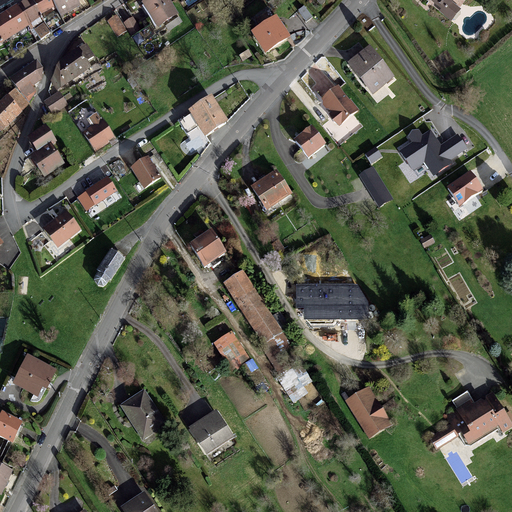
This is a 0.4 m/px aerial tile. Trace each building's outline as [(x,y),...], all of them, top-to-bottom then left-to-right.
[(30,29),(30,30),(44,21),(42,18),(40,14),(32,1),(31,0),(17,8),(28,25),(30,29)] [(54,6),(51,0),(34,0),(32,1),(40,14),(52,7),(54,6)] [(79,5),(75,0),(51,0),(54,6),(60,15),(62,15),(79,5)] [(157,24),(158,26),(175,14),(165,0),(151,0),(144,5),(151,15),(157,24)] [(449,4),(451,0),(433,0),(444,9),(449,4)] [(457,10),(449,4),(444,9),(442,11),(450,19),(457,10)] [(42,18),(54,11),(52,7),(40,14),(42,18)] [(298,11),(306,22),(312,17),(304,7),(298,11)] [(17,8),(0,19),(0,42),(28,25),(17,8)] [(155,26),(157,24),(151,15),(149,17),(155,26)] [(117,17),(109,23),(117,34),(125,29),(117,17)] [(140,29),(133,19),(125,24),(132,35),(140,29)] [(275,21),(254,35),(266,52),(287,38),(275,21)] [(34,31),(40,40),(51,32),(45,24),(34,31)] [(65,60),(61,64),(71,80),(90,67),(86,62),(93,57),(86,46),(65,60)] [(367,82),(374,91),(391,77),(369,50),(350,65),(365,83),(367,82)] [(239,56),(242,61),(250,55),(247,51),(239,56)] [(36,90),(35,88),(33,89),(33,88),(32,88),(31,87),(37,83),(42,70),(36,63),(11,81),(17,89),(19,92),(20,94),(26,99),(36,90)] [(71,80),(61,64),(58,66),(56,72),(54,75),(54,76),(53,77),(53,78),(52,79),(51,81),(57,90),(71,80)] [(173,89),(172,90),(177,97),(189,90),(182,80),(171,87),(173,89)] [(156,89),(167,105),(177,99),(166,82),(156,89)] [(349,102),(338,89),(322,101),(324,103),(323,105),(326,108),(329,109),(332,113),(330,115),(333,122),(339,126),(357,111),(350,102),(349,102)] [(14,90),(0,103),(0,129),(1,131),(28,104),(14,90)] [(59,93),(44,103),(52,114),(67,104),(59,93)] [(198,126),(205,136),(226,123),(210,100),(190,113),(198,126)] [(198,126),(190,113),(178,121),(186,134),(198,126)] [(113,138),(114,138),(102,121),(100,122),(95,116),(90,119),(95,126),(93,127),(83,134),(95,151),(109,142),(113,138)] [(62,164),(50,146),(56,142),(46,127),(31,138),(30,142),(38,154),(31,158),(44,176),(62,164)] [(307,129),(303,132),(303,136),(295,142),(308,158),(324,146),(311,129),(310,130),(307,129)] [(413,143),(400,152),(412,170),(424,162),(426,161),(431,162),(438,172),(451,164),(449,160),(466,149),(457,136),(444,144),(447,148),(442,151),(440,147),(430,132),(422,138),(417,131),(412,133),(409,137),(413,143)] [(371,148),(376,145),(370,135),(364,138),(371,148)] [(375,148),(365,155),(370,163),(380,156),(375,148)] [(147,159),(132,169),(144,188),(160,178),(147,159)] [(431,162),(426,161),(424,162),(434,175),(438,172),(431,162)] [(373,169),(361,175),(380,206),(392,199),(373,169)] [(471,171),(448,187),(460,204),(483,188),(471,171)] [(290,195),(276,174),(267,180),(262,183),(252,189),(266,210),(290,195)] [(79,197),(87,210),(116,191),(107,178),(79,197)] [(66,213),(56,220),(59,223),(68,216),(66,213)] [(44,230),(55,244),(58,242),(63,242),(79,230),(68,216),(59,223),(56,220),(44,230)] [(225,254),(211,233),(190,246),(204,267),(225,254)] [(420,241),(424,247),(433,241),(430,235),(420,241)] [(284,250),(278,241),(272,244),(278,254),(284,250)] [(110,249),(96,270),(98,271),(95,276),(94,280),(97,286),(103,287),(107,283),(109,279),(111,280),(125,259),(110,249)] [(281,332),(242,273),(225,284),(264,344),(281,332)] [(310,324),(332,324),(337,319),(356,319),(356,288),(298,288),(298,307),(305,307),(305,319),(310,324)] [(289,344),(281,332),(264,344),(261,346),(281,377),(292,370),(288,364),(297,358),(288,345),(289,344)] [(250,363),(231,333),(214,344),(233,373),(242,368),(250,363)] [(225,363),(215,348),(197,359),(208,374),(225,363)] [(53,371),(28,358),(15,383),(37,394),(42,385),(44,380),(48,381),(53,371)] [(259,394),(269,387),(252,361),(250,363),(242,368),(259,394)] [(311,381),(300,365),(292,370),(281,377),(278,379),(294,404),(307,395),(302,387),(311,381)] [(385,417),(368,390),(349,401),(366,429),(385,417)] [(467,392),(452,401),(457,410),(447,417),(452,425),(458,435),(462,433),(468,444),(475,440),(477,443),(500,429),(502,432),(511,426),(504,415),(495,399),(485,405),(478,410),(467,392)] [(143,394),(123,407),(142,437),(163,424),(143,394)] [(495,399),(492,395),(487,399),(485,405),(495,399)] [(191,429),(206,452),(231,436),(215,413),(191,429)] [(20,424),(2,415),(0,419),(0,436),(12,442),(20,424)] [(385,417),(366,429),(370,436),(389,424),(385,417)] [(452,425),(436,435),(442,445),(458,435),(452,425)] [(475,440),(468,444),(462,433),(458,435),(465,447),(470,447),(477,443),(475,440)] [(442,445),(436,435),(429,439),(435,449),(442,445)] [(0,494),(1,495),(11,473),(0,467),(0,494)] [(152,511),(143,497),(124,509),(126,511),(152,511)]
